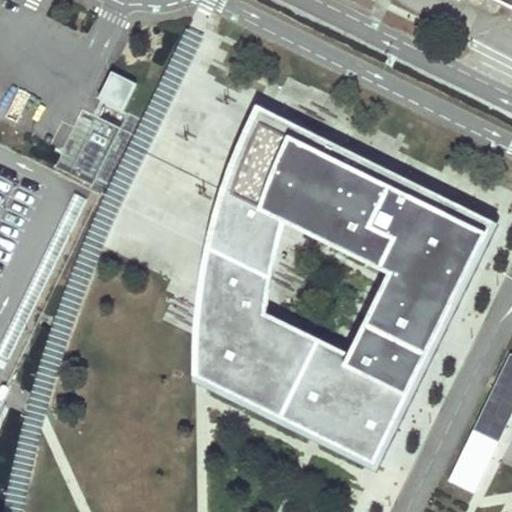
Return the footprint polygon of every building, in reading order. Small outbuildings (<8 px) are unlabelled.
[(511,0),(492,0),(511,9),(511,0)] [(115,71),(100,100),(125,113),(140,84),(115,71)] [(215,231),(207,270),(201,308),(198,343),(197,379),(378,468),(496,226),(260,111),(243,148),(226,193),(215,231)] [(81,113),(57,168),(93,183),(108,147),(114,150),(122,130),(81,113)] [(450,482),(474,493),(511,414),(511,353),(511,354),(450,482)]
